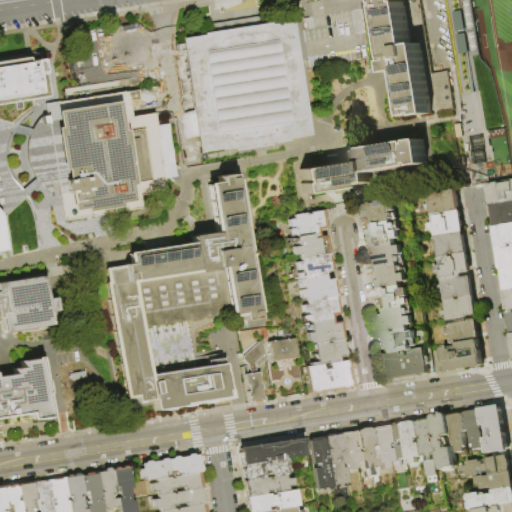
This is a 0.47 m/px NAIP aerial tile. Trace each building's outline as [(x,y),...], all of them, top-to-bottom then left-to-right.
[(448,71),(455,111),(421,116),(421,115),(407,117),(400,72),(389,74),(387,61),(389,61),(379,0),(401,0),(402,2),(414,0),(421,0),(433,73),(448,71)] [(182,39),(204,35),(203,34),(207,33),(206,25),(263,16),(264,24),(269,23),(269,25),(291,21),(309,136),(287,139),(287,141),(222,152),(222,150),(201,153),(182,39)] [(0,105),(0,62),(27,58),(28,63),(32,62),(32,61),(40,60),(46,98),(0,105)] [(320,78),(341,75),(342,83),(321,86),(320,78)] [(311,82),(318,81),(322,107),(316,108),(311,82)] [(56,103),(137,91),(139,100),(128,102),(131,118),(154,114),(165,193),(141,196),(143,210),(64,221),(61,195),(68,194),(68,192),(65,192),(64,184),(66,183),(65,181),(67,181),(65,170),(62,171),(56,128),(58,128),(56,112),(57,112),(56,103)] [(364,92),(371,91),(374,112),(368,113),(364,92)] [(356,94),(363,93),(366,114),(359,115),(356,94)] [(299,170),(346,162),(344,151),(356,149),(356,151),(426,140),(429,163),(372,172),(374,183),(303,194),(299,170)] [(104,269),(128,265),(126,254),(190,244),(189,236),(213,233),(206,185),(217,183),(216,177),(232,175),(232,180),(235,180),(238,197),(241,197),(244,217),(241,218),(256,313),(254,314),(255,319),(239,321),(238,316),(227,318),(226,315),(188,321),(193,358),(221,354),(228,399),(213,402),(213,403),(204,404),(204,403),(192,405),(192,406),(183,408),(183,406),(171,408),(172,410),(163,411),(162,409),(154,411),(151,395),(150,395),(150,400),(140,402),(141,403),(136,404),(136,402),(135,402),(134,398),(123,400),(106,296),(108,296),(104,269)] [(511,201),(491,205),(488,184),(502,182),(502,184),(511,182),(511,201)] [(428,194),(458,189),(462,210),(432,215),(431,209),(428,209),(427,205),(430,205),(428,194)] [(361,204),(391,200),(391,203),(396,202),(397,211),(391,212),(393,221),(371,224),(371,222),(364,223),(361,204)] [(491,205),(511,201),(511,223),(495,226),(491,205)] [(298,241),(296,234),(291,235),(290,230),(295,229),(295,227),(290,228),(288,220),(294,219),(293,215),(322,210),(325,229),(318,230),(319,237),(298,241)] [(432,215),(462,210),(465,231),(464,232),(435,236),(434,230),(430,230),(429,223),(433,223),(432,215)] [(393,221),(394,231),(400,230),(401,239),(396,239),(396,243),(368,248),(365,229),(372,228),(371,224),(393,221)] [(493,226),(496,247),(509,245),(509,243),(511,242),(511,223),(495,226),(493,226)] [(435,236),(464,232),(468,253),(439,258),(437,249),(433,250),(432,244),(436,244),(435,236)] [(300,258),(300,254),(294,255),(292,248),(298,247),(298,241),(319,237),(326,236),(329,254),(300,258)] [(368,248),(396,243),(397,246),(403,245),(404,253),(398,254),(399,257),(405,256),(406,263),(403,264),(402,261),(399,262),(400,264),(378,268),(378,264),(371,265),(368,248)] [(496,248),(499,269),(511,266),(511,248),(508,249),(507,247),(496,248)] [(469,253),(472,272),(463,274),(463,276),(442,279),(441,273),(433,274),(432,266),(440,265),(439,258),(468,253),(469,253)] [(297,282),(296,274),(302,273),(302,270),(296,271),(295,263),(301,262),(300,258),(329,254),(332,271),(324,273),(325,277),(297,282)] [(407,263),(408,271),(401,272),(401,274),(407,273),(409,281),(403,282),(403,286),(375,290),(372,273),(379,272),(378,268),(400,264),(400,267),(403,266),(403,264),(406,263),(407,263)] [(511,267),(511,289),(506,290),(502,269),(511,267)] [(442,279),(463,276),(464,278),(473,276),(476,295),(446,300),(444,290),(440,291),(439,286),(443,285),(442,279)] [(0,284),(43,277),(46,299),(53,298),(55,311),(48,312),(50,325),(2,333),(0,323),(0,284)] [(307,301),(307,298),(301,299),(299,291),(305,290),(305,288),(297,289),(296,282),(297,282),(325,277),(325,281),(333,280),(336,297),(307,301)] [(375,290),(403,286),(404,289),(410,288),(412,302),(385,307),(378,308),(375,290)] [(446,300),(476,295),(479,315),(470,316),(470,319),(450,322),(449,322),(448,314),(443,315),(442,311),(447,310),(446,300)] [(311,323),(310,320),(305,321),(305,317),(309,316),(309,313),(303,314),(302,306),(308,305),(307,301),(336,297),(339,315),(332,316),(333,319),(311,323)] [(385,307),(412,302),(413,302),(414,314),(408,315),(408,317),(415,316),(416,324),(410,325),(410,330),(383,333),(381,324),(379,323),(379,318),(380,316),(386,315),(385,307)] [(450,322),(470,319),(470,320),(478,319),(481,340),(459,343),(454,344),(452,332),(446,333),(445,330),(451,329),(450,322)] [(309,324),(311,332),(305,333),(306,340),(312,339),(312,343),(323,341),(323,339),(329,338),(329,340),(339,339),(336,322),(330,323),(330,320),(309,324)] [(236,332),(261,328),(262,340),(255,342),(240,355),(236,332)] [(410,330),(410,332),(417,331),(418,339),(412,340),(413,343),(416,342),(417,348),(413,349),(392,351),(392,350),(386,351),(385,349),(384,349),(383,344),(384,342),(383,333),(410,330)] [(265,342),(291,338),(294,357),(268,361),(265,342)] [(340,339),(329,341),(329,343),(324,344),(324,342),(313,344),(314,352),(313,355),(313,358),(315,359),(315,362),(308,363),(308,365),(337,361),(337,357),(342,357),(340,339)] [(262,340),(265,354),(262,357),(265,360),(258,367),(255,364),(256,371),(250,373),(248,366),(243,360),(244,357),(259,342),(262,340)] [(481,340),(486,367),(478,369),(477,367),(463,369),(463,371),(448,373),(444,349),(460,346),(459,343),(481,340)] [(413,349),(414,351),(427,348),(428,357),(430,356),(432,365),(429,365),(431,374),(428,375),(427,377),(423,377),(421,376),(400,379),(399,381),(394,382),(393,381),(390,381),(388,379),(387,374),(389,372),(387,363),(385,361),(384,357),(386,354),(392,353),(392,351),(413,349)] [(0,377),(13,375),(12,370),(21,369),(20,362),(34,360),(33,358),(40,357),(43,374),(48,374),(49,381),(51,381),(53,392),(51,392),(52,399),(46,400),(49,419),(28,422),(27,415),(0,418),(0,377)] [(304,367),(310,366),(339,361),(345,360),(346,363),(347,364),(348,367),(347,368),(349,380),(350,381),(350,385),(350,387),(346,388),(346,390),(342,390),(341,389),(318,393),(317,394),(313,395),(312,394),(309,394),(304,367)] [(242,375),(257,372),(261,401),(247,403),(246,398),(247,397),(247,395),(245,395),(245,392),(247,392),(246,390),(244,390),(242,375)] [(503,405),(511,452),(506,453),(506,451),(488,454),(487,442),(486,439),(491,438),(489,426),(484,426),(482,410),(481,409),(503,405)] [(487,442),(484,442),(485,449),(477,451),(476,445),(473,446),(471,432),(466,433),(468,447),(466,447),(467,452),(459,453),(458,447),(455,447),(453,435),(450,416),(466,414),(466,413),(482,410),(484,426),(486,439),(487,442)] [(434,417),(435,417),(436,415),(440,414),(441,416),(443,416),(443,414),(448,413),(449,415),(450,415),(450,416),(453,435),(446,436),(448,449),(455,448),(458,467),(449,468),(450,470),(442,471),(440,454),(439,453),(442,452),(442,449),(439,449),(438,443),(437,439),(440,438),(440,435),(437,436),(437,435),(434,420),(434,417)] [(418,422),(434,420),(437,435),(433,436),(435,444),(438,443),(439,449),(439,453),(440,454),(437,455),(434,455),(435,461),(437,460),(440,476),(429,478),(427,462),(429,461),(428,456),(424,457),(422,444),(421,440),(423,440),(423,438),(421,438),(418,422)] [(402,423),(418,421),(418,422),(421,438),(418,438),(419,444),(422,444),(424,457),(418,458),(419,464),(413,465),(412,458),(408,459),(406,446),(405,442),(407,442),(407,440),(405,440),(403,425),(402,423)] [(387,428),(403,425),(405,440),(402,441),(403,447),(406,446),(408,459),(403,460),(404,466),(397,467),(396,462),(392,462),(390,449),(389,445),(391,445),(391,443),(389,444),(389,443),(387,428)] [(372,430),(387,427),(387,428),(389,443),(386,443),(387,449),(390,449),(392,462),(386,463),(387,469),(381,470),(380,464),(377,464),(374,448),(376,448),(375,446),(374,446),(372,430)] [(354,431),(358,430),(358,429),(367,428),(367,429),(371,428),(372,430),(374,446),(374,448),(377,464),(375,465),(376,468),(371,469),(371,472),(376,471),(378,484),(363,486),(361,474),(366,473),(365,469),(360,470),(359,463),(358,452),(360,452),(359,449),(357,449),(357,447),(356,442),(354,431)] [(339,434),(354,431),(356,442),(354,443),(355,448),(357,447),(357,449),(358,452),(359,463),(357,463),(358,469),(347,471),(347,467),(344,467),(342,453),(341,449),(343,449),(343,444),(340,444),(339,434)] [(322,437),(339,434),(340,444),(341,449),(342,453),(338,453),(340,469),(344,469),(347,486),(330,489),(330,488),(328,473),(332,473),(330,465),(327,466),(326,459),(325,456),(323,439),(322,437)] [(240,466),(237,448),(301,438),(304,456),(287,459),(243,466),(240,466)] [(307,442),(323,439),(325,456),(323,457),(323,460),(326,459),(327,466),(328,473),(330,488),(329,490),(325,490),(323,489),(314,490),(307,442)] [(144,482),(144,478),(137,479),(135,471),(141,470),(140,464),(143,464),(144,462),(149,461),(150,463),(159,461),(160,459),(165,459),(166,460),(171,459),(171,458),(176,457),(178,458),(185,457),(186,455),(191,454),(193,456),(197,455),(198,458),(199,457),(200,463),(199,464),(199,465),(200,466),(201,471),(199,473),(178,476),(178,474),(164,476),(164,478),(155,480),(144,482)] [(511,472),(493,475),(492,471),(481,473),(481,477),(477,477),(470,478),(470,475),(462,476),(461,467),(469,466),(468,462),(482,460),(483,462),(486,462),(486,465),(489,464),(488,461),(488,459),(510,456),(510,458),(511,460),(511,472)] [(245,482),(245,480),(243,478),(242,470),(243,468),(243,466),(287,459),(289,475),(285,475),(245,482)] [(113,468),(118,467),(119,469),(121,468),(121,467),(126,466),(127,467),(128,467),(131,487),(128,488),(131,501),(133,501),(135,511),(118,511),(118,508),(117,499),(119,498),(118,487),(115,487),(112,470),(113,468)] [(96,473),(103,472),(103,469),(108,468),(110,471),(112,470),(115,487),(112,488),(114,495),(111,495),(112,500),(117,499),(118,508),(102,510),(100,501),(100,499),(99,493),(102,493),(101,489),(99,490),(96,474),(96,473)] [(511,487),(494,490),(494,488),(483,490),(482,485),(478,486),(477,477),(481,477),(493,475),(511,472),(511,487)] [(80,477),(83,476),(84,474),(91,473),(93,475),(96,474),(99,490),(99,493),(100,499),(98,499),(99,502),(100,501),(102,510),(102,511),(85,511),(85,510),(85,506),(88,506),(86,493),(83,493),(80,477)] [(199,473),(201,489),(200,489),(183,492),(182,488),(169,490),(170,494),(157,496),(157,492),(151,493),(149,485),(156,484),(155,480),(164,478),(178,476),(199,473)] [(68,511),(63,478),(65,478),(65,476),(69,475),(70,477),(72,476),(73,474),(77,474),(79,476),(80,475),(80,477),(83,493),(83,495),(78,496),(79,499),(81,498),(83,510),(85,510),(85,511),(68,511)] [(245,497),(243,482),(245,482),(285,475),(285,480),(291,479),(293,486),(286,487),(287,491),(245,497)] [(48,480),(63,478),(68,511),(53,511),(52,506),(55,506),(54,498),(51,499),(48,480)] [(32,483),(33,482),(34,481),(38,480),(39,482),(48,480),(51,499),(52,506),(53,511),(37,511),(37,506),(36,507),(35,501),(32,483)] [(16,484),(32,482),(32,483),(35,501),(31,501),(32,511),(23,511),(22,509),(20,509),(18,501),(17,495),(16,484)] [(0,488),(2,486),(7,486),(8,487),(9,486),(10,485),(16,484),(17,495),(15,496),(16,502),(18,501),(20,509),(20,511),(10,511),(9,505),(6,506),(6,503),(2,503),(0,488)] [(511,487),(511,504),(475,510),(470,511),(468,495),(481,493),(482,496),(494,494),(494,490),(511,487)] [(200,489),(203,505),(186,507),(185,504),(172,506),(173,510),(160,511),(160,508),(154,509),(152,501),(158,500),(157,496),(170,494),(183,492),(200,489)] [(247,511),(245,497),(287,491),(294,490),(296,506),(293,507),(262,511),(247,511)]
